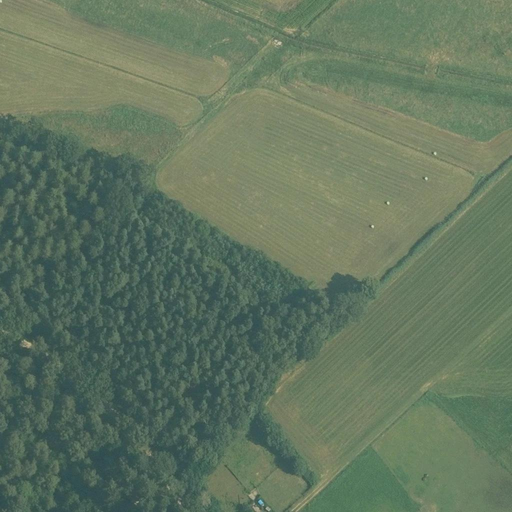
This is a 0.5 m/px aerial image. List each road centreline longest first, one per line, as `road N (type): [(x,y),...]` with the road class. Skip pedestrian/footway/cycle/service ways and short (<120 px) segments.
road 1 (unclassified): [(200,511),(80,372),(0,322)]
road 2 (track): [(154,446),(189,393),(305,287)]
